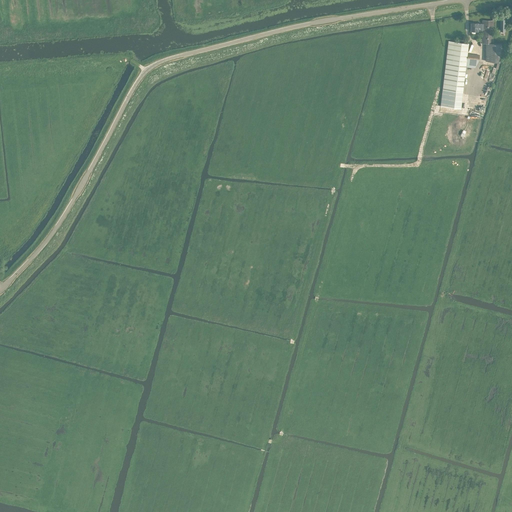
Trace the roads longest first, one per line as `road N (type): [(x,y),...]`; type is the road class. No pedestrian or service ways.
road 1 (unclassified): [(458,0),(328,19),(149,67),(58,226),(0,290)]
road 2 (track): [(350,181),(360,166),(418,163),(433,108),(464,111),(482,57),(466,18)]
